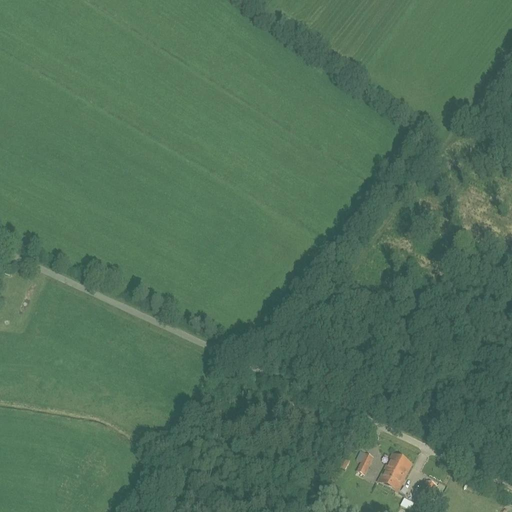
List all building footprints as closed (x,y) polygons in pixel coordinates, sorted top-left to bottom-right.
[(365,455),(361,463),(356,473),(365,478),(374,459),(365,455)] [(384,471),(404,481),(411,466),(392,456),(384,471)] [(344,460),(339,469),(345,472),(350,463),(344,460)] [(397,494),(404,481),(384,471),(378,484),(397,494)] [(425,511),(437,488),(427,482),(415,506),(425,511)] [(331,485),(325,496),(333,500),(339,490),(331,485)]
